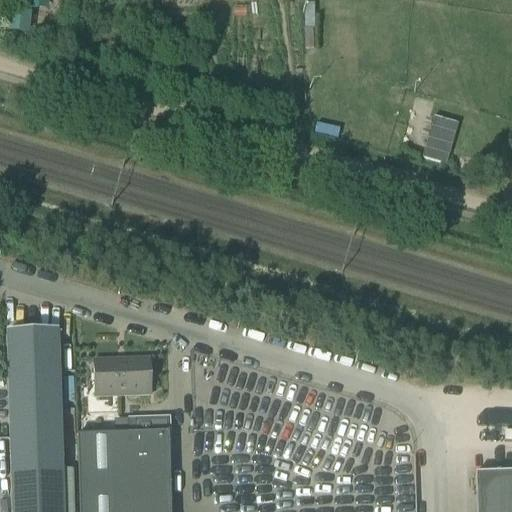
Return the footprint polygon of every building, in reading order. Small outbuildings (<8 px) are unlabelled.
[(315,4),(303,5),(304,31),(315,31),(315,4)] [(458,124),(435,119),(425,160),(449,165),(458,124)] [(62,511),(57,334),(5,336),(10,511),(62,511)] [(148,361),(92,363),(93,399),(149,397),(148,361)] [(127,436),(75,438),(78,511),(169,511),(167,434),(167,421),(128,422),(128,420),(126,421),(126,422),(127,432),(127,436)] [(127,432),(126,422),(116,422),(117,433),(127,432)] [(511,511),(511,474),(474,476),(475,511),(511,511)]
